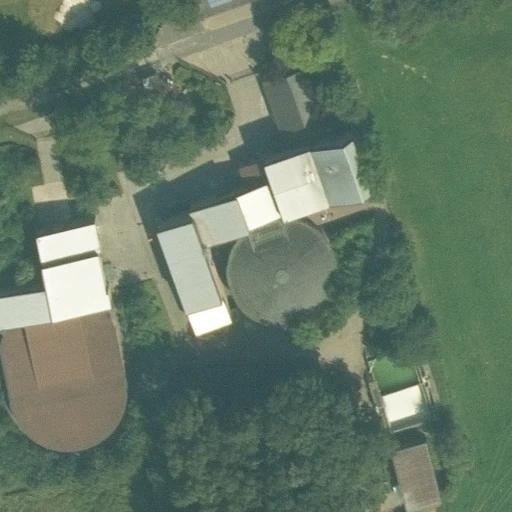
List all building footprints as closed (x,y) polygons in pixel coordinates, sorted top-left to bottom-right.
[(188,0),(194,16),(240,0),(188,0)] [(279,145),(252,155),(262,179),(150,222),(189,330),(223,316),(218,302),(231,294),(224,266),(231,241),(244,225),(262,214),(285,211),(311,219),(366,204),(338,123),(318,131),(297,67),(257,82),(279,145)] [(311,219),(285,211),(262,214),(244,225),(231,241),(224,266),(231,294),(246,312),(266,322),(289,323),(311,315),(327,300),(336,279),(336,256),(327,235),(311,219)] [(115,376),(108,326),(103,301),(87,220),(31,230),(39,283),(13,288),(0,290),(0,362),(8,397),(15,423),(26,436),(42,446),(59,450),(78,448),(97,438),(110,424),(117,409),(119,389),(115,376)] [(368,357),(384,426),(425,417),(410,348),(368,357)] [(425,438),(394,446),(409,505),(440,498),(425,438)]
